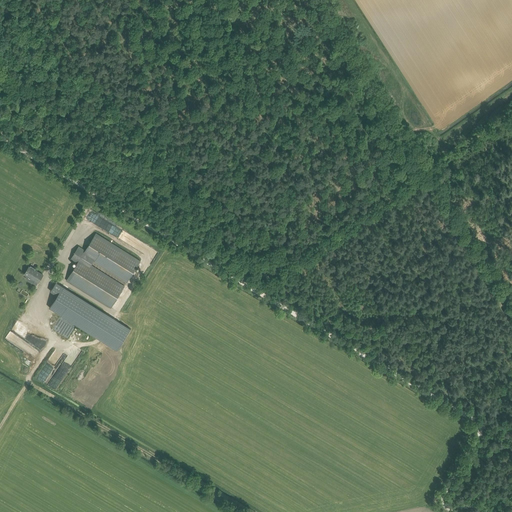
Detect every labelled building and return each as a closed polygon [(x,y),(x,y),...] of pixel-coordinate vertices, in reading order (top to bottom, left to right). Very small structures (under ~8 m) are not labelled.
[(127,283),(138,265),(140,261),(96,233),(85,250),(79,246),(71,258),(78,262),(67,279),(111,307),(125,286),(91,264),(93,262),(127,283)] [(39,282),(40,279),(43,275),(29,266),(25,273),(39,282)] [(57,295),(49,307),(104,341),(117,350),(131,329),(56,282),(50,291),(57,295)] [(35,359),(40,353),(15,334),(12,337),(10,335),(8,339),(35,359)] [(47,384),(55,390),(81,353),(73,347),(47,384)] [(49,358),(36,378),(44,383),(57,363),(49,358)]
